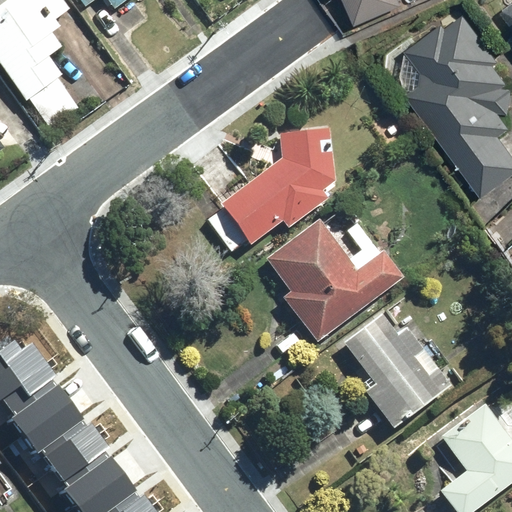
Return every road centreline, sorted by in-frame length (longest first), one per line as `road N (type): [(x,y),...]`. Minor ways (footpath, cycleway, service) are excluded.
road 1 (residential): [(24,228),(316,7)]
road 2 (residential): [(234,511),(24,228)]
